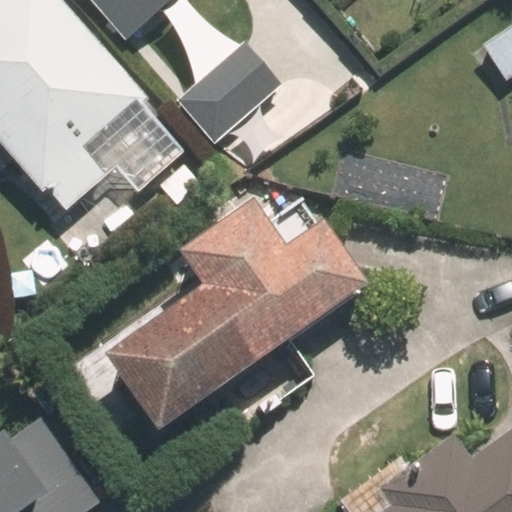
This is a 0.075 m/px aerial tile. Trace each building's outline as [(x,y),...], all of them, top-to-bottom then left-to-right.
[(71,0),(0,0),(0,126),(71,206),(111,171),(91,149),(154,93),(71,0)] [(100,0),(133,37),(176,0),(100,0)] [(511,30),(492,43),(511,72),(511,30)] [(187,99),(220,139),(287,82),(254,42),(187,99)] [(174,426),(382,278),(338,216),(301,242),(267,195),(194,247),(218,279),(118,350),(141,382),(142,382),(174,426)] [(46,414),(21,431),(18,426),(0,439),(0,511),(92,511),(108,501),(46,414)] [(461,434),(391,485),(405,505),(395,511),(511,511),(511,426),(475,453),(461,434)]
